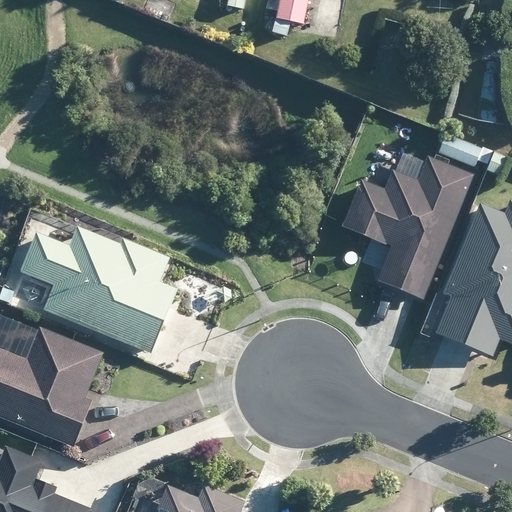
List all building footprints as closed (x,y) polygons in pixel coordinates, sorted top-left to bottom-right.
[(174,7),(156,0),(148,0),(142,16),(166,26),(174,7)] [(231,0),(230,6),(247,9),(248,0),(231,0)] [(311,0),(269,0),(268,7),(282,10),(281,18),(289,19),(307,23),(311,0)] [(425,298),(476,174),(431,157),(421,180),(397,170),(389,188),(366,179),(347,225),(395,246),(380,280),(392,285),(416,295),(425,298)] [(511,178),(504,175),(497,193),(511,198),(511,195),(511,178)] [(511,202),(508,214),(484,203),(447,293),(455,296),(439,332),(490,354),(496,355),(503,338),(511,342),(511,202)] [(164,282),(173,259),(127,239),(126,245),(82,227),(73,246),(41,233),(26,271),(59,285),(49,310),(121,340),(117,348),(130,353),(133,344),(154,354),(173,308),(178,296),(181,289),(170,284),(164,282)] [(221,292),(221,298),(225,302),(231,302),(235,297),(235,291),(230,288),(225,288),(221,292)] [(84,398),(100,356),(46,335),(34,365),(0,351),(0,418),(3,420),(5,417),(71,444),(73,439),(77,440),(93,401),(84,398)] [(0,511),(86,511),(88,508),(51,493),(54,486),(31,476),(38,460),(4,446),(0,456),(0,511)] [(243,511),(249,500),(245,499),(209,483),(206,490),(203,499),(182,490),(179,489),(172,486),(160,511),(243,511)]
